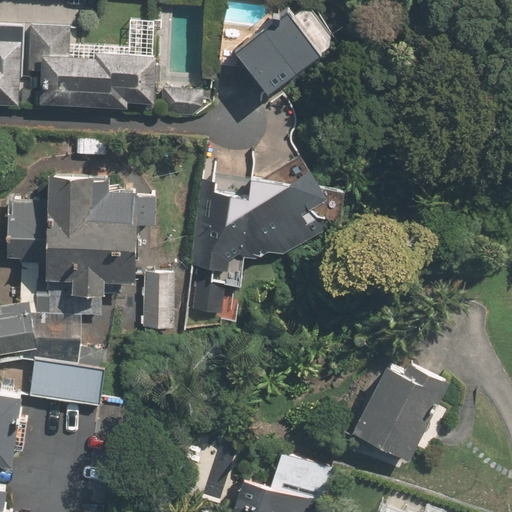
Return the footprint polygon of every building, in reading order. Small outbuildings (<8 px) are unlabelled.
[(318,39),(326,33),(302,3),(294,9),(291,5),(237,46),(269,88),(323,47),(318,39)] [(173,71),(175,19),(132,17),(131,45),(67,43),(67,24),(30,23),(28,61),(46,62),(44,103),(132,106),(195,109),(196,72),(173,71)] [(0,100),(20,101),(24,38),(0,36),(0,100)] [(194,312),(223,312),(223,289),(243,289),(244,249),(283,255),(336,228),(314,200),(329,189),(264,104),(241,122),(227,104),(200,131),(212,147),(194,312)] [(0,352),(34,346),(36,346),(35,354),(75,358),(76,342),(80,342),(83,313),(100,314),(102,290),(106,290),(107,275),(135,276),(138,221),(157,222),(159,187),(111,184),(112,174),(53,171),(51,206),(13,204),(10,256),(27,257),(23,305),(0,310),(0,352)] [(186,270),(146,269),(145,323),(185,324),(186,270)] [(452,380),(394,348),(353,423),(411,454),(452,380)] [(104,364),(39,355),(34,394),(99,404),(104,364)] [(0,465),(1,458),(16,460),(25,388),(0,384),(0,465)] [(327,508),(340,472),(285,452),(274,481),(248,472),(234,511),(314,511),(317,504),(327,508)] [(0,511),(6,511),(10,484),(0,482),(0,511)]
